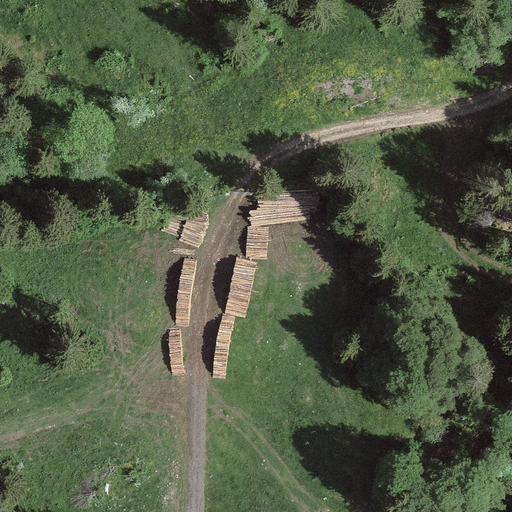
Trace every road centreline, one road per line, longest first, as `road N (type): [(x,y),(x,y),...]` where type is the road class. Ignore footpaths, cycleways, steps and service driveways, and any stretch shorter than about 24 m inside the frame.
road 1 (track): [(196,511),(202,312),(225,224),(252,176),(295,145),(511,85)]
road 2 (track): [(0,438),(84,408),(198,401)]
